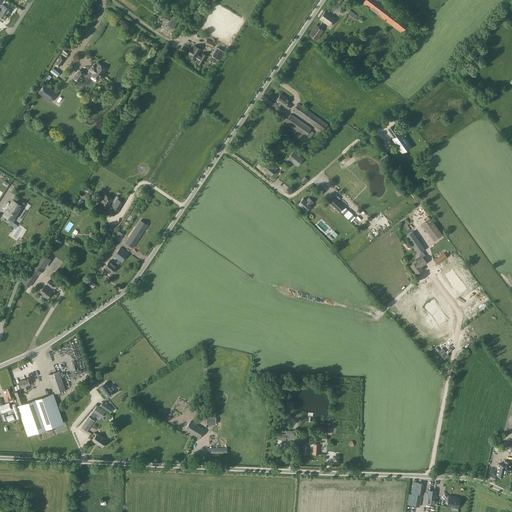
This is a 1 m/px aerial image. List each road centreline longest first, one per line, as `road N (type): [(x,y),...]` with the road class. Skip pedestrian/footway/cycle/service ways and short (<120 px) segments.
road 1 (unclassified): [(0,458),(429,476),(511,493)]
road 2 (unclassified): [(0,366),(37,351),(134,282),(323,0)]
road 3 (track): [(252,279),(377,317),(428,270)]
road 4 (unknown): [(224,149),(279,191),(314,175),(365,219)]
